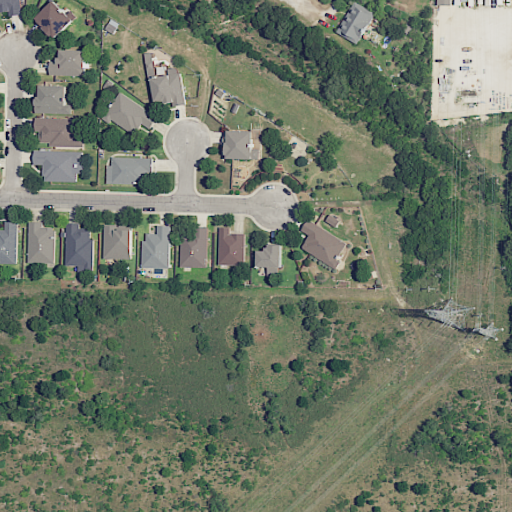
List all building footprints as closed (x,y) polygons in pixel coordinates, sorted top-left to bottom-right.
[(0,0),(0,11),(8,11),(8,16),(21,14),(20,0),(0,0)] [(54,39),(74,19),(54,0),(53,0),(34,20),(54,39)] [(375,13),(353,1),(336,32),(357,44),(375,13)] [(85,76),(85,50),(59,49),(59,61),(50,61),(49,75),(85,76)] [(183,104),(180,67),(167,68),(167,75),(151,77),(154,103),(172,101),(172,106),(183,104)] [(65,85),(37,85),(37,113),(71,113),(71,103),(64,102),(65,85)] [(150,128),(157,117),(119,92),(102,118),(109,123),(112,120),(135,135),(143,124),(150,128)] [(83,146),(83,135),(76,135),(76,118),(35,118),(34,131),(39,131),(39,145),(83,146)] [(252,130),(226,130),(225,158),(259,159),(259,149),(252,148),(252,130)] [(76,182),(77,160),(82,160),(82,152),(34,150),(33,164),(43,165),(43,181),(76,182)] [(152,172),(152,157),(111,157),(111,165),(106,165),(106,184),(147,184),(147,172),(152,172)] [(348,243),(307,220),(301,231),(309,235),(301,249),(334,267),(348,243)] [(17,222),(4,221),(4,231),(0,231),(0,263),(16,264),(17,222)] [(27,262),(53,263),(54,227),(43,227),(43,222),(28,222),(27,262)] [(65,265),(77,266),(77,271),(92,271),(93,238),(89,238),(90,228),(79,228),(79,223),(66,223),(65,265)] [(103,258),(131,259),(131,226),(104,225),(103,258)] [(169,226),(156,226),(156,233),(142,233),(142,268),(169,268),(169,226)] [(206,267),(207,227),(191,226),(191,232),(180,232),(180,267),(206,267)] [(245,234),(230,233),(230,227),(219,227),(218,264),(244,265),(245,234)] [(280,245),(265,245),(265,251),(257,250),(256,267),(267,267),(267,276),(280,276),(280,245)]
